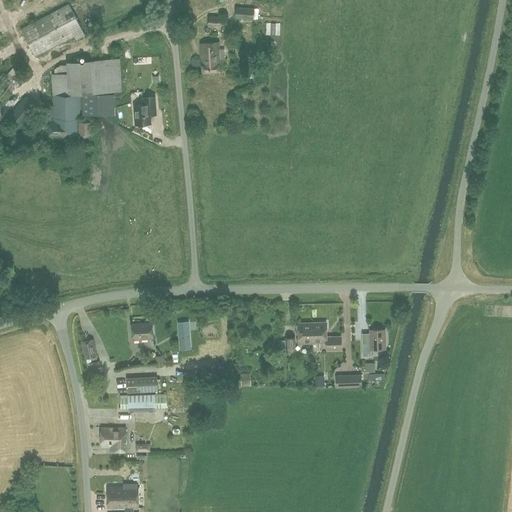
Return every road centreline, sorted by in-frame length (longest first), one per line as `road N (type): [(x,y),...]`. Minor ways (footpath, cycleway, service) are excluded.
road 1 (unclassified): [(450,286),(462,187),(503,0)]
road 2 (unclassified): [(194,289),(171,0)]
road 3 (unclassified): [(450,286),(194,289)]
road 4 (unclassified): [(385,511),(417,375),(450,286)]
road 5 (unclassified): [(87,511),(80,409),(56,308)]
road 6 (unclassified): [(194,289),(56,308)]
